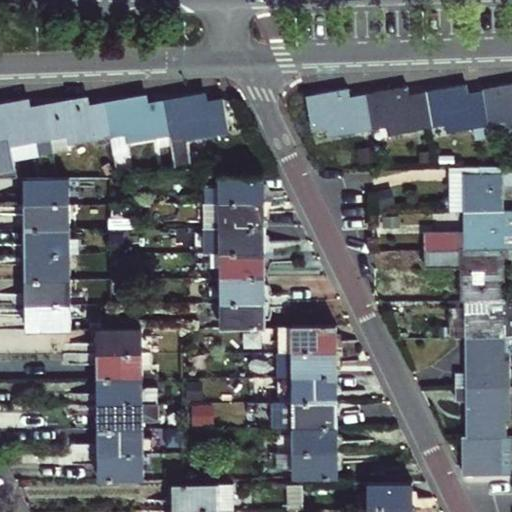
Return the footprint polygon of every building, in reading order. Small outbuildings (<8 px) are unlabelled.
[(425,92),(431,126),(446,123),(448,131),(475,126),(477,139),(492,136),(491,132),(484,90),(468,93),(466,84),(425,92)] [(511,84),(484,90),(491,132),(511,128),(511,84)] [(409,95),(407,86),(366,94),(372,128),(387,125),(389,133),(431,126),(425,92),(409,95)] [(348,88),(306,96),(312,130),(328,127),(330,135),(372,128),(366,94),(350,97),(348,88)] [(205,93),(163,100),(170,134),(171,144),(177,170),(192,170),(186,139),(229,132),(223,98),(207,101),(205,93)] [(157,136),(170,134),(163,100),(148,105),(147,95),(104,102),(111,136),(126,133),(127,141),(157,136)] [(69,143),(111,136),(104,102),(89,105),(88,97),(45,104),(55,152),(70,150),(69,143)] [(29,99),(0,103),(0,176),(1,180),(18,180),(11,146),(34,142),(37,155),(55,152),(45,104),(30,107),(29,99)] [(126,133),(111,136),(114,154),(129,151),(127,141),(126,133)] [(171,144),(170,134),(157,136),(159,146),(171,144)] [(370,148),(355,150),(357,165),(372,163),(370,148)] [(511,165),(464,166),(465,212),(503,211),(503,185),(511,184),(511,165)] [(451,167),(451,212),(465,212),(464,166),(451,167)] [(220,187),(221,202),(265,202),(264,177),(220,177),(220,187)] [(70,204),(70,179),(60,179),(26,179),(26,205),(70,204)] [(206,202),(221,202),(220,187),(206,187),(206,202)] [(265,227),(265,202),(221,202),(206,202),(205,202),(205,228),(265,227)] [(70,229),(70,204),(26,205),(26,230),(70,229)] [(424,231),(424,250),(511,248),(511,210),(503,211),(465,212),(465,231),(424,231)] [(265,252),(265,227),(205,228),(205,252),(221,252),(265,252)] [(70,254),(70,229),(26,230),(27,255),(70,254)] [(511,248),(424,250),(425,267),(461,266),(461,299),(466,299),(500,299),(499,283),(504,283),(504,259),(511,258),(511,248)] [(265,277),(265,252),(221,252),(221,268),(221,277),(265,277)] [(71,279),(70,254),(27,255),(27,280),(71,279)] [(266,302),(265,277),(221,277),(222,302),(266,302)] [(71,290),(71,279),(27,280),(27,305),(80,304),(80,290),(71,290)] [(466,299),(466,337),(505,336),(511,336),(511,298),(500,299),(466,299)] [(266,327),(266,302),(222,302),(222,327),(266,327)] [(81,317),(80,304),(27,305),(27,330),(71,329),(71,317),(81,317)] [(337,351),(337,326),(279,327),(279,352),(337,351)] [(142,353),(142,328),(98,329),(99,354),(142,353)] [(456,387),(509,386),(509,354),(509,352),(505,352),(505,336),(466,337),(466,373),(456,373),(456,387)] [(280,377),(294,377),(337,376),(337,351),(279,352),(280,372),(277,372),(277,375),(280,375),(280,377)] [(142,378),(142,353),(99,354),(99,379),(142,378)] [(338,401),(337,376),(294,377),(294,402),(338,401)] [(143,387),(142,378),(99,379),(99,404),(143,404),(143,387)] [(203,382),(186,382),(186,400),(203,400),(203,382)] [(456,387),(456,400),(467,400),(467,437),(502,436),(506,436),(505,420),(510,420),(509,386),(456,387)] [(143,387),(143,404),(157,403),(157,387),(143,387)] [(273,427),(294,427),(338,426),(338,401),(294,402),(273,402),(273,427)] [(157,420),(157,403),(143,404),(99,404),(99,429),(143,429),(143,420),(157,420)] [(294,427),(294,452),(338,451),(338,426),(294,427)] [(99,429),(100,454),(143,453),(143,429),(99,429)] [(502,474),(502,436),(467,437),(463,437),(463,474),(502,474)] [(338,478),(338,451),(294,452),(294,467),(295,478),(338,478)] [(278,467),(294,467),(294,452),(278,452),(278,467)] [(144,479),(143,453),(100,454),(100,479),(144,479)] [(413,508),(413,483),(369,483),(369,508),(413,508)] [(304,509),(303,484),(288,484),(288,509),(304,509)] [(234,510),(233,485),(174,486),(175,511),(234,510)]
